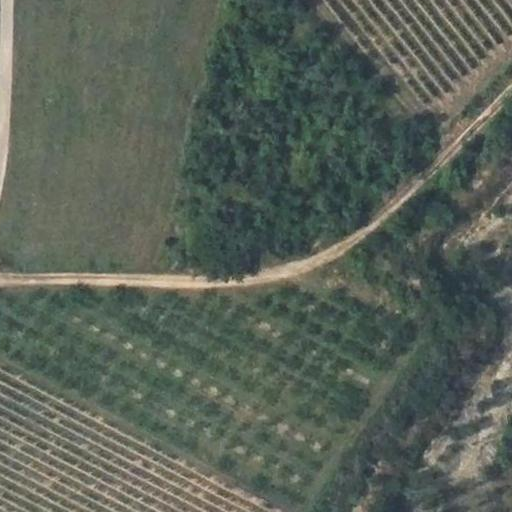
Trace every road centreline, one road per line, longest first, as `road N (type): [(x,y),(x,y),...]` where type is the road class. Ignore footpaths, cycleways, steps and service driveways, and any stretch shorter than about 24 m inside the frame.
road 1 (track): [(0,277),(228,281),(321,261),(511,88)]
road 2 (residential): [(0,143),(3,0)]
